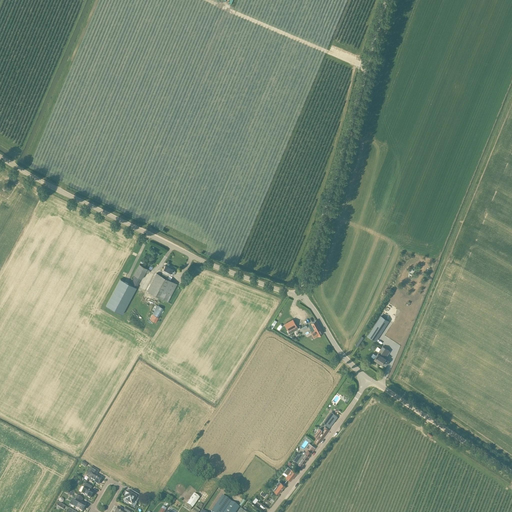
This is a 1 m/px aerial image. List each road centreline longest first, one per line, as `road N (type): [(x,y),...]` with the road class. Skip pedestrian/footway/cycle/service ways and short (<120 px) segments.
road 1 (tertiary): [(302,292),(208,263),(0,156)]
road 2 (tertiary): [(302,292),(385,0)]
road 3 (tertiary): [(511,474),(368,378)]
road 4 (tertiary): [(271,511),(368,378)]
